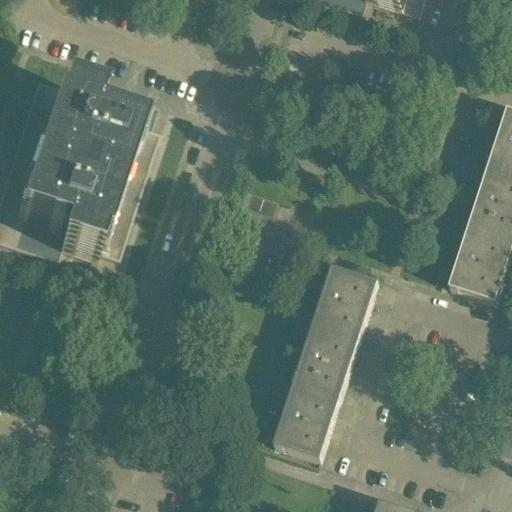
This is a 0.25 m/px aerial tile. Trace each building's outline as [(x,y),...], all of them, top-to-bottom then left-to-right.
[(315,0),(314,4),(363,19),(367,8),(362,6),(363,0),(315,0)] [(428,0),(363,0),(362,6),(367,8),(420,25),(428,0)] [(99,108),(36,87),(0,199),(0,249),(57,268),(61,257),(57,255),(105,110),(99,108)] [(101,99),(99,108),(105,110),(57,255),(61,257),(97,268),(100,260),(119,267),(160,140),(146,136),(152,116),(101,99)] [(511,117),(508,116),(489,176),(511,183),(511,117)] [(511,249),(511,183),(489,176),(469,236),(511,249)] [(496,311),(511,261),(511,249),(469,236),(449,295),(496,311)] [(332,275),(313,334),(359,349),(379,290),(332,275)] [(340,409),(359,349),(313,334),(293,393),(340,409)] [(320,468),(340,409),(293,393),(274,453),(320,468)]
